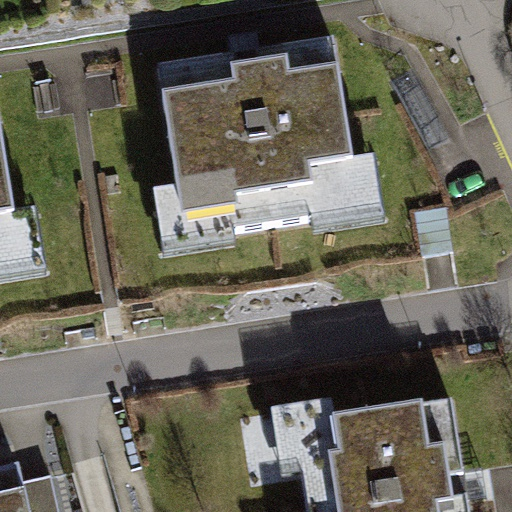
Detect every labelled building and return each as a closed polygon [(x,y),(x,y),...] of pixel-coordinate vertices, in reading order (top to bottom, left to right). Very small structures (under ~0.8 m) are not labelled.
[(337,48),(161,74),(179,201),(229,194),(232,216),(307,205),(304,184),(355,177),(337,48)] [(0,120),(0,229),(16,227),(0,120)] [(328,395),(270,405),(282,474),(298,471),(304,511),(467,511),(448,397),(332,417),(328,395)] [(15,454),(0,457),(0,511),(60,511),(53,476),(22,483),(15,454)] [(89,511),(123,511),(117,483),(85,490),(89,511)]
